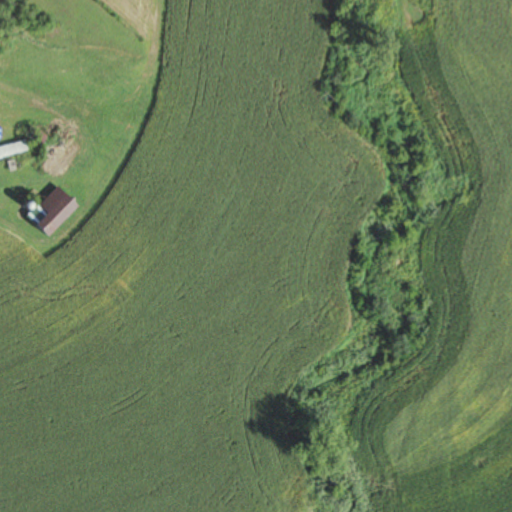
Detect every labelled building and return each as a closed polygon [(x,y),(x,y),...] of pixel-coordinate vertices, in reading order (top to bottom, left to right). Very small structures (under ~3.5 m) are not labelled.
[(65,59),(65,47),(17,47),(17,59),(65,59)] [(97,104),(145,107),(146,89),(98,87),(97,104)] [(29,142),(52,160),(64,145),(41,127),(29,142)] [(0,156),(27,149),(25,140),(0,146),(0,156)] [(54,242),(82,210),(54,186),(26,217),(54,242)]
